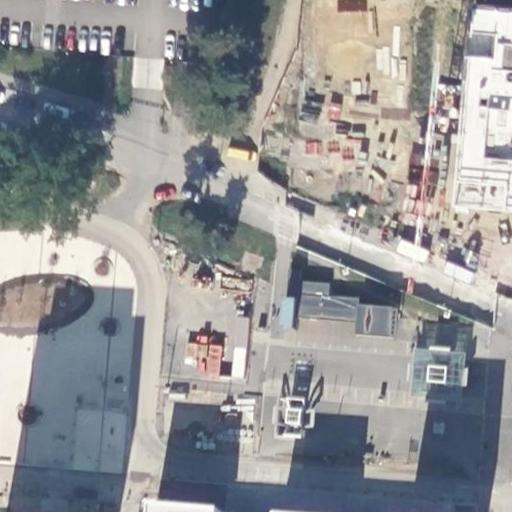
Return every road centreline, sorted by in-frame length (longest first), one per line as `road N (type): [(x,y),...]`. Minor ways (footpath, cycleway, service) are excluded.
road 1 (residential): [(0,197),(120,234),(142,250),(156,277),(142,467)]
road 2 (residential): [(142,467),(511,496)]
